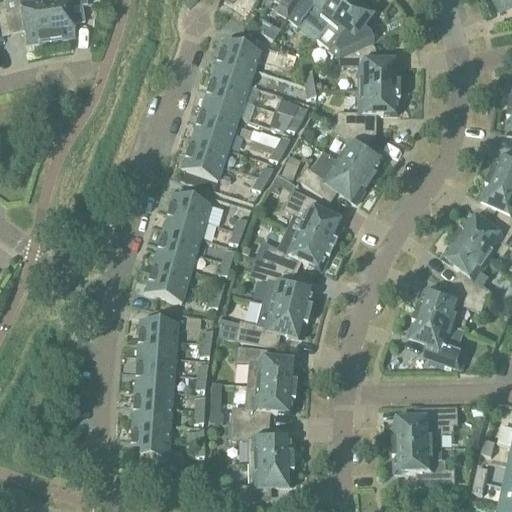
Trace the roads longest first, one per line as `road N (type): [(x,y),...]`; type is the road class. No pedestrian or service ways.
road 1 (residential): [(338,392),(343,348),(370,272),(439,170),(455,63)]
road 2 (residential): [(106,301),(187,32)]
road 3 (residential): [(511,396),(338,392)]
road 4 (residential): [(98,461),(106,301)]
road 5 (residential): [(106,301),(76,291),(0,228)]
road 6 (residential): [(343,511),(338,392)]
